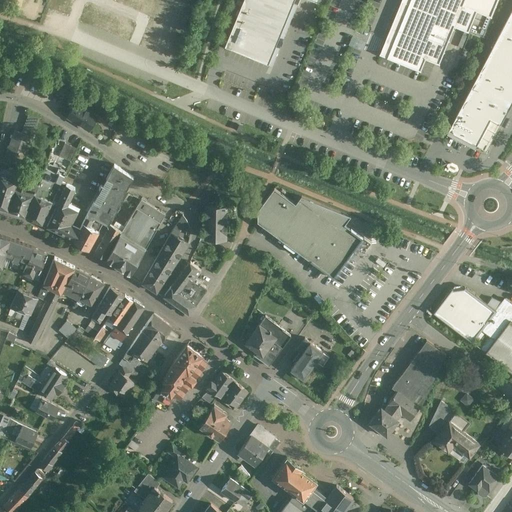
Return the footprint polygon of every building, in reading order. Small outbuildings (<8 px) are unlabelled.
[(243,0),(225,46),(268,64),(293,0),(243,0)] [(398,0),(377,52),(417,69),(422,56),(438,63),(454,25),(468,31),(477,9),(490,14),(495,0),(398,0)] [(511,7),(453,122),(448,130),(476,145),(490,118),(500,124),(509,107),(511,101),(511,7)] [(98,117),(76,103),(67,117),(89,130),(98,117)] [(22,133),(14,130),(5,160),(22,166),(26,154),(32,137),(34,134),(37,123),(39,118),(28,114),(22,133)] [(49,127),(37,123),(34,134),(45,138),(49,127)] [(77,149),(65,143),(59,156),(71,161),(77,149)] [(99,204),(94,201),(83,222),(99,230),(102,223),(101,223),(102,221),(107,224),(133,177),(114,164),(106,179),(112,182),(99,204)] [(20,173),(1,167),(0,170),(0,208),(8,210),(15,189),(15,188),(20,173)] [(66,171),(60,169),(59,174),(45,168),(39,183),(35,195),(26,217),(42,223),(66,171)] [(21,190),(15,188),(15,189),(8,210),(26,217),(33,194),(35,195),(39,183),(25,179),(21,190)] [(75,188),(66,184),(55,206),(56,206),(47,226),(66,235),(66,234),(72,221),(78,210),(67,205),(75,188)] [(350,216),(301,196),(295,204),(294,203),(293,202),(284,196),(283,195),(275,189),(274,188),(273,189),(268,197),(267,198),(263,203),(262,204),(258,210),(257,211),(257,212),(258,212),(258,221),(258,222),(259,223),(261,224),(262,225),(271,232),(272,233),(272,232),(281,239),(282,240),(291,246),(291,247),(292,247),(301,254),(302,255),(312,261),(311,261),(312,262),(322,269),(321,269),(322,270),(323,269),(332,276),(333,277),(333,276),(339,268),(340,267),(343,263),(344,262),(347,257),(348,256),(353,249),(354,249),(354,248),(354,247),(361,238),(362,237),(361,237),(351,230),(352,230),(351,229),(350,229),(344,225),(350,216)] [(141,199),(122,230),(114,245),(106,259),(130,274),(144,250),(162,218),(165,214),(141,199)] [(201,222),(203,225),(203,239),(226,239),(226,204),(204,204),(203,220),(201,222)] [(185,218),(183,215),(173,228),(190,232),(190,231),(189,226),(188,222),(185,218)] [(81,225),(72,221),(66,234),(66,235),(74,239),(81,225)] [(99,230),(83,222),(81,225),(74,239),(74,240),(89,249),(89,248),(99,230)] [(122,230),(110,224),(102,238),(114,245),(122,230)] [(10,238),(0,234),(0,264),(2,265),(5,254),(10,238)] [(170,234),(142,282),(156,292),(187,244),(170,234)] [(33,246),(10,238),(5,254),(7,254),(6,257),(21,262),(23,260),(28,261),(26,266),(26,267),(33,247),(33,246)] [(114,245),(102,238),(95,252),(106,259),(114,245)] [(209,247),(199,242),(196,249),(206,253),(209,247)] [(47,253),(33,247),(26,267),(25,272),(25,273),(38,279),(43,268),(41,267),(47,253)] [(75,266),(54,256),(51,262),(43,283),(44,283),(41,289),(50,292),(47,297),(56,301),(63,287),(75,266)] [(201,270),(190,261),(177,278),(184,283),(189,277),(193,280),(201,270)] [(90,275),(75,266),(63,287),(68,290),(66,292),(78,298),(90,275)] [(104,282),(90,275),(78,298),(76,302),(82,305),(85,301),(91,304),(104,282)] [(189,277),(184,283),(177,278),(171,286),(164,295),(189,313),(207,288),(200,282),(199,283),(193,280),(189,277)] [(111,285),(91,315),(99,320),(107,310),(111,313),(125,294),(111,285)] [(475,295),(468,289),(467,288),(466,288),(464,287),(464,288),(453,290),(451,289),(450,291),(450,290),(449,292),(442,301),(442,300),(441,302),(434,312),(433,312),(433,313),(434,313),(433,313),(434,314),(434,313),(442,320),(443,321),(444,321),(452,327),(451,327),(453,328),(461,334),(462,335),(471,341),(470,341),(471,342),(471,341),(471,342),(481,329),(495,310),(486,303),(485,302),(476,296),(476,295),(475,295)] [(50,292),(41,289),(39,295),(46,299),(47,297),(50,292)] [(38,297),(18,290),(10,305),(18,309),(15,317),(22,320),(25,311),(30,313),(38,297)] [(111,313),(105,321),(110,324),(113,320),(117,322),(118,323),(134,299),(125,294),(111,313)] [(46,299),(27,340),(35,344),(56,301),(47,297),(46,299)] [(511,303),(505,299),(506,299),(505,298),(505,299),(504,298),(504,299),(504,298),(503,299),(504,299),(496,309),(495,310),(481,329),(482,329),(481,329),(482,330),(482,329),(495,339),(485,351),(485,352),(485,353),(486,353),(493,358),(492,358),(494,359),(501,364),(500,364),(502,365),(509,370),(508,370),(510,372),(510,371),(511,372),(511,303)] [(117,322),(116,325),(126,332),(144,305),(134,299),(118,323),(117,322)] [(154,314),(130,348),(135,352),(147,360),(148,357),(152,352),(170,326),(171,327),(172,326),(153,313),(154,314)] [(282,328),(265,316),(259,324),(253,332),(254,333),(247,344),(256,351),(253,354),(269,366),(291,336),(282,329),(282,328)] [(76,328),(66,320),(59,329),(68,337),(76,328)] [(102,326),(91,320),(88,325),(98,332),(102,326)] [(110,324),(109,326),(113,329),(116,325),(117,322),(113,320),(110,324)] [(98,332),(95,337),(100,340),(109,326),(110,324),(105,321),(102,326),(98,332)] [(98,332),(88,325),(85,330),(95,337),(98,332)] [(126,332),(116,325),(113,329),(105,341),(115,348),(126,332)] [(16,335),(9,332),(6,338),(14,342),(16,335)] [(329,355),(304,338),(297,349),(302,353),(290,370),(303,379),(317,360),(323,365),(329,355)] [(426,340),(392,388),(397,391),(420,407),(419,408),(421,408),(445,354),(426,340)] [(187,344),(173,362),(173,363),(162,381),(165,383),(160,389),(171,396),(172,395),(179,400),(191,384),(192,385),(196,379),(195,378),(207,362),(201,357),(202,356),(187,344)] [(92,347),(86,357),(91,360),(97,351),(92,347)] [(130,348),(119,363),(122,365),(132,371),(140,360),(133,355),(135,352),(130,348)] [(106,357),(97,351),(91,360),(100,367),(106,357)] [(56,363),(50,359),(47,363),(53,367),(56,363)] [(132,371),(122,365),(119,370),(128,376),(132,371)] [(56,368),(48,380),(46,379),(41,386),(43,387),(40,391),(51,398),(55,391),(58,393),(65,383),(62,381),(66,375),(56,368)] [(128,376),(119,370),(110,382),(111,382),(120,389),(127,394),(136,382),(128,376)] [(233,380),(221,371),(214,380),(211,379),(205,386),(220,397),(233,380)] [(41,383),(28,375),(26,379),(24,377),(22,381),(36,391),(41,383)] [(248,391),(234,381),(223,395),(236,406),(248,391)] [(120,389),(111,382),(107,388),(116,395),(120,389)] [(216,397),(208,391),(202,397),(212,403),(216,397)] [(420,407),(397,391),(388,403),(389,404),(384,410),(398,420),(402,414),(410,420),(419,408),(420,407)] [(58,407),(42,399),(36,410),(52,419),(58,407)] [(471,424),(440,402),(429,425),(440,434),(449,422),(464,433),(471,424)] [(226,413),(214,405),(200,426),(219,439),(230,423),(229,421),(224,417),(226,413)] [(384,410),(381,408),(368,426),(376,431),(378,429),(387,436),(398,420),(384,410)] [(10,418),(3,415),(0,422),(0,426),(5,429),(10,418)] [(22,425),(10,418),(5,429),(5,430),(6,431),(6,430),(12,433),(16,426),(20,428),(22,425)] [(400,419),(391,433),(395,436),(391,442),(398,447),(408,432),(412,435),(416,430),(400,419)] [(64,436),(54,446),(61,450),(68,440),(79,423),(76,421),(64,436)] [(464,433),(449,422),(440,434),(434,441),(464,464),(480,444),(464,433)] [(37,432),(22,425),(20,428),(15,440),(31,446),(37,432)] [(258,425),(246,441),(238,451),(246,457),(248,455),(257,461),(268,447),(274,437),(275,437),(258,425)] [(511,431),(501,446),(511,454),(511,431)] [(280,441),(274,437),(268,447),(273,450),(280,441)] [(184,451),(172,443),(167,451),(175,457),(177,454),(180,456),(184,451)] [(54,446),(44,458),(39,464),(47,470),(61,450),(54,446)] [(175,457),(163,476),(178,486),(183,478),(187,481),(196,466),(180,456),(177,454),(175,457)] [(257,461),(248,455),(246,457),(244,458),(254,465),(257,461)] [(317,481),(301,469),(302,468),(300,466),(300,465),(295,461),(294,462),(287,456),(272,476),(295,493),(280,511),(340,511),(341,511),(342,511),(353,497),(336,484),(328,496),(322,492),(323,490),(321,489),(320,488),(319,489),(313,485),(317,481)] [(250,475),(241,464),(237,468),(245,479),(250,475)] [(499,477),(483,465),(469,484),(477,490),(478,493),(482,496),(485,495),(485,496),(499,477)] [(44,473),(37,467),(34,470),(42,476),(44,473)] [(34,470),(19,488),(27,495),(42,476),(34,470)] [(160,483),(148,473),(144,478),(148,481),(154,486),(156,488),(160,483)] [(144,478),(134,490),(138,494),(148,481),(144,478)] [(244,488),(230,478),(221,490),(235,500),(244,506),(252,494),(244,488)] [(148,481),(138,494),(145,499),(154,486),(148,481)] [(156,488),(154,486),(145,499),(138,507),(144,511),(163,511),(164,511),(165,511),(173,502),(172,501),(156,488)] [(19,488),(4,505),(11,511),(12,511),(27,495),(19,488)] [(222,511),(211,503),(204,511),(222,511)]
